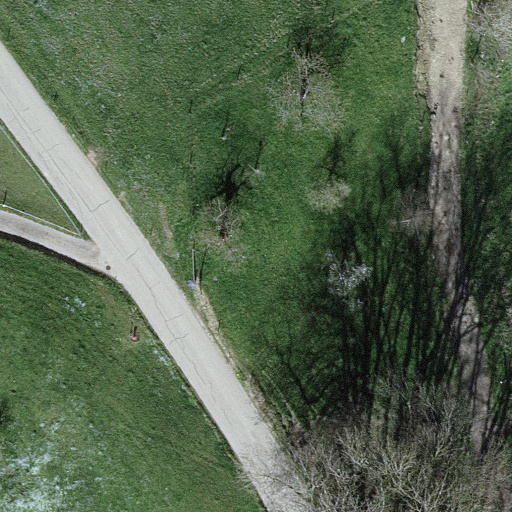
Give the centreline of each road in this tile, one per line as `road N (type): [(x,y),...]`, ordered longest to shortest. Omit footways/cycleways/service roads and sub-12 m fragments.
road 1 (unclassified): [(0,77),(140,269),(292,511)]
road 2 (track): [(0,222),(140,269)]
